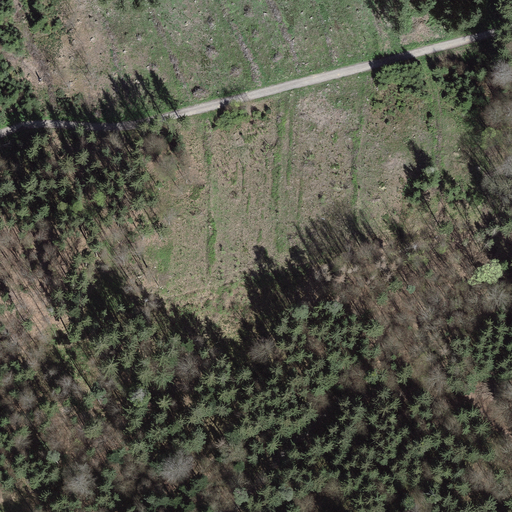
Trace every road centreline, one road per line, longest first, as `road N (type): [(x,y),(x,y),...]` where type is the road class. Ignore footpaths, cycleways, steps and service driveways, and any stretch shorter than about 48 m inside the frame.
road 1 (track): [(511,24),(159,115),(27,127),(0,137)]
road 2 (track): [(358,394),(184,386),(0,432)]
road 3 (track): [(225,511),(326,407),(358,394),(475,410),(511,438)]
